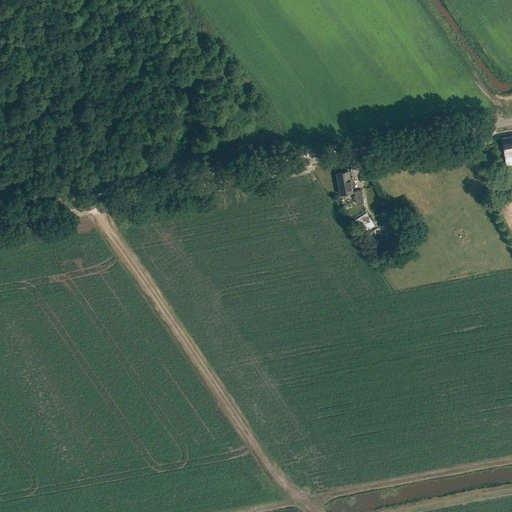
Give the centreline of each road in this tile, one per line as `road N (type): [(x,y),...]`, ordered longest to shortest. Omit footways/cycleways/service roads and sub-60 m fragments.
road 1 (unclassified): [(0,220),(511,121)]
road 2 (unknown): [(96,201),(302,511)]
